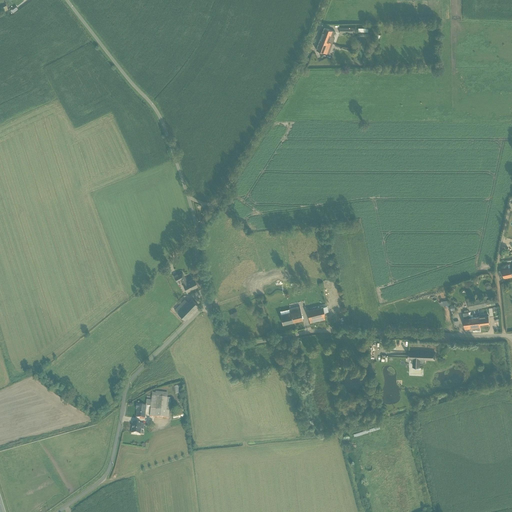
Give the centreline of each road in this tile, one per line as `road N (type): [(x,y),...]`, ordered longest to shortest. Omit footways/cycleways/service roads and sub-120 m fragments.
road 1 (unclassified): [(207,303),(221,333),(245,345),(315,329),(511,335)]
road 2 (unclassified): [(207,303),(127,382),(108,470),(58,511)]
road 3 (unclassified): [(213,205),(286,94),(326,0)]
road 4 (unclassified): [(66,0),(159,115),(187,197)]
